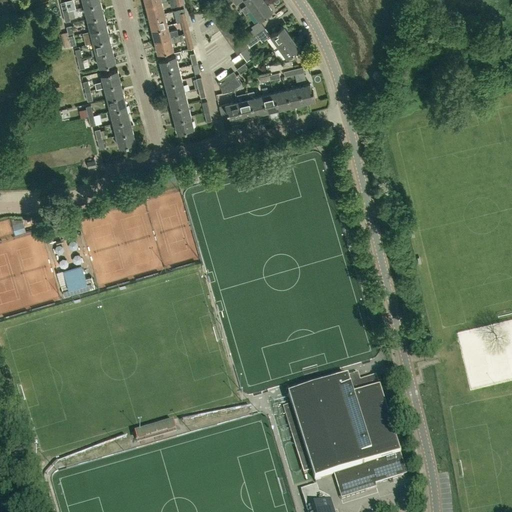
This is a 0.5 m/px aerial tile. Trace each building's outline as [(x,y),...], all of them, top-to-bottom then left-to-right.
[(223,0),(219,4),(223,9),(234,0),(223,0)] [(251,9),(263,0),(243,0),(247,4),(241,8),(245,14),(251,9)] [(263,0),(251,9),(259,21),(272,11),(264,0),(263,0)] [(94,15),(103,13),(100,1),(91,3),(92,5),(84,7),(87,19),(95,17),(94,15)] [(149,17),(165,13),(162,1),(146,5),(149,17)] [(222,10),(223,9),(219,4),(218,4),(207,12),(211,18),(222,10)] [(181,22),(187,20),(185,11),(185,12),(184,8),(174,11),(177,23),(181,22)] [(215,24),(227,16),(222,10),(211,18),(215,24)] [(97,27),(106,25),(103,13),(94,15),(95,17),(87,19),(90,31),(98,29),(97,27)] [(152,29),(168,25),(165,13),(149,17),(152,29)] [(219,30),(231,22),(227,16),(215,24),(219,30)] [(190,32),(187,20),(181,22),(184,34),(190,32)] [(224,36),(236,28),(231,22),(219,30),(224,36)] [(100,39),(109,37),(106,25),(97,27),(98,29),(90,31),(93,43),(101,41),(100,39)] [(155,41),(178,35),(177,30),(170,32),(168,25),(152,29),(155,41)] [(283,26),(271,35),(270,36),(278,47),(291,37),(283,26)] [(228,42),(240,34),(236,28),(224,36),(228,42)] [(265,28),(256,34),(246,42),(249,46),(249,47),(250,46),(260,39),(262,42),(270,36),(271,35),(265,28)] [(256,34),(253,29),(242,37),(246,42),(256,34)] [(194,47),(190,32),(184,34),(185,37),(187,45),(188,49),(194,47)] [(178,35),(155,41),(158,53),(174,49),(172,42),(184,40),(183,34),(178,35)] [(232,48),(244,40),(240,34),(228,42),(232,48)] [(103,52),(112,49),(109,37),(100,39),(101,41),(93,43),(94,48),(91,49),(93,56),(96,55),(104,53),(103,52)] [(291,37),(278,47),(287,58),(289,60),(297,58),(296,52),(300,48),(291,37)] [(237,54),(240,52),(248,46),(244,40),(232,48),(237,54)] [(253,50),(250,46),(249,47),(249,46),(248,46),(240,52),(243,56),(252,50),(253,50)] [(104,53),(96,55),(99,67),(107,65),(106,64),(115,62),(112,49),(103,52),(104,53)] [(252,50),(243,56),(243,57),(246,61),(255,55),(252,50)] [(172,69),(179,67),(177,61),(179,60),(181,57),(180,51),(167,54),(168,57),(166,57),(167,58),(160,60),(163,72),(172,70),(172,69)] [(269,65),(271,71),(283,68),(282,62),(269,65)] [(240,73),(248,67),(244,63),(237,69),(240,73)] [(174,82),(182,80),(179,67),(172,69),(172,70),(163,72),(166,85),(174,83),(174,82)] [(112,85),(111,84),(120,81),(117,69),(108,71),(109,73),(101,75),(104,87),(112,85)] [(225,76),(235,89),(241,84),(235,76),(237,75),(233,70),(225,76)] [(387,74),(383,72),(377,82),(382,85),(387,74)] [(198,87),(198,88),(204,87),(201,76),(196,78),(198,87)] [(225,76),(217,82),(221,87),(222,93),(235,90),(235,89),(225,76)] [(177,94),(185,92),(182,80),(174,82),(174,83),(166,85),(169,97),(177,94)] [(114,96),(123,94),(120,82),(111,84),(112,85),(104,87),(107,99),(115,97),(114,96)] [(301,94),(303,103),(316,99),(314,91),(312,91),(310,83),(297,86),(299,94),(301,94)] [(291,106),(303,103),(301,94),(299,94),(297,86),(285,89),(287,97),(289,97),(291,106)] [(279,108),(291,106),(289,97),(287,97),(285,89),(273,92),(276,100),(277,100),(279,108)] [(180,105),(188,103),(185,92),(177,94),(169,97),(172,109),(181,107),(180,105)] [(267,111),(279,108),(277,100),(276,100),(273,92),(262,95),(264,103),(265,103),(267,111)] [(117,108),(127,106),(123,94),(114,96),(115,97),(107,99),(110,111),(118,109),(117,108)] [(242,95),(236,97),(238,101),(239,109),(241,109),(241,110),(242,112),(242,114),(242,115),(243,117),(255,114),(253,106),(251,106),(249,98),(243,100),(242,95)] [(255,114),(267,111),(265,103),(264,103),(262,95),(249,98),(251,106),(253,106),(255,114)] [(238,101),(219,105),(223,120),(230,119),(231,120),(235,119),(236,122),(244,120),(243,117),(242,115),(242,114),(242,112),(241,110),(241,109),(239,109),(238,101)] [(183,117),(191,115),(188,103),(180,105),(181,107),(172,109),(175,121),(183,119),(183,117)] [(120,120),(129,117),(127,106),(117,108),(118,109),(110,111),(113,123),(121,121),(120,120)] [(183,119),(175,121),(178,133),(187,131),(187,129),(194,128),(191,115),(183,117),(183,119)] [(124,132),(133,130),(129,117),(120,120),(121,121),(113,123),(116,136),(124,134),(124,132)] [(124,134),(116,136),(119,147),(128,145),(128,144),(136,142),(133,130),(124,132),(124,134)] [(18,235),(28,233),(25,222),(15,224),(18,235)] [(85,278),(81,266),(64,271),(68,283),(61,285),(64,296),(95,287),(92,276),(85,278)] [(361,381),(359,373),(288,395),(291,404),(283,407),(298,454),(304,473),(312,471),(315,480),(334,474),(342,499),(377,488),(376,484),(407,475),(376,376),(361,381)] [(156,422),(159,434),(177,429),(174,417),(156,422)] [(307,511),(333,511),(333,510),(329,497),(319,493),(317,485),(301,490),(307,511)]
